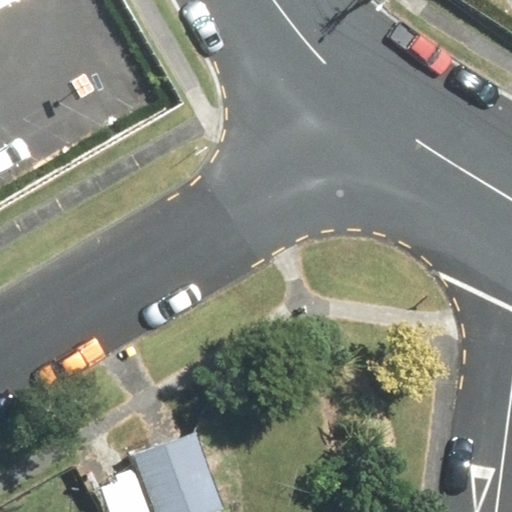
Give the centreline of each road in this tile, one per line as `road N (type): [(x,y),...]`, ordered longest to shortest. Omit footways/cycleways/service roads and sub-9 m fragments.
road 1 (residential): [(0,352),(262,203),(359,103)]
road 2 (unclassified): [(359,103),(511,196)]
road 3 (unclassified): [(261,0),(359,103)]
road 4 (residential): [(511,385),(496,511)]
